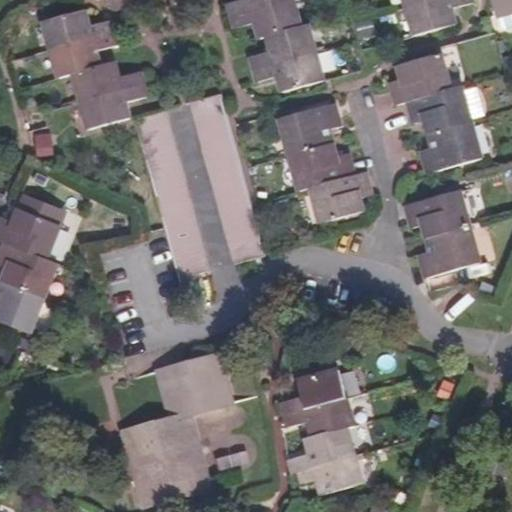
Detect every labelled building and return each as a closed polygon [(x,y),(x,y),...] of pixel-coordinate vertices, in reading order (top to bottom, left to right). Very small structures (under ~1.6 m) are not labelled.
[(126,5),(125,0),(111,0),(113,8),(126,5)] [(246,0),(229,5),(233,17),(294,1),(294,0),(246,0)] [(404,0),(407,10),(444,0),(404,0)] [(473,5),(471,0),(444,0),(407,10),(415,38),(458,26),(453,11),(473,5)] [(511,0),(493,0),(498,17),(511,13),(511,0)] [(262,38),(268,37),(303,28),(294,1),(233,17),(236,30),(259,24),(262,38)] [(45,24),(52,51),(115,35),(111,22),(91,26),(87,12),(45,24)] [(303,28),(268,37),(272,52),(252,57),(256,71),(318,54),(310,26),(303,28)] [(59,78),(76,74),(102,67),(99,52),(118,47),(115,35),(52,51),(59,78)] [(318,54),(256,71),(259,84),(280,78),(284,94),(326,83),(318,54)] [(396,107),(409,104),(452,92),(441,56),(399,66),(402,81),(391,84),(396,107)] [(76,74),(83,103),(143,88),(141,74),(122,79),(117,64),(102,67),(76,74)] [(143,88),(83,103),(90,130),(131,120),(127,105),(148,99),(143,88)] [(479,88),(464,92),(472,121),(486,117),(479,88)] [(452,92),(409,104),(414,126),(426,122),(431,136),(473,125),(472,121),(464,92),(462,89),(452,92)] [(266,257),(221,95),(191,102),(236,266),(266,257)] [(292,157),(334,144),(330,131),(342,128),(336,106),(282,120),(292,157)] [(179,281),(199,276),(209,273),(164,110),(134,118),(167,236),(179,281)] [(473,125),(431,136),(434,150),(422,153),(428,174),(482,161),(473,125)] [(53,139),(37,142),(40,159),(56,156),(53,139)] [(313,189),(356,178),(349,155),(338,157),(334,144),(292,157),(302,193),(313,189)] [(33,183),(46,190),(52,179),(38,173),(33,183)] [(367,175),(356,178),(313,189),(322,225),(366,214),(362,200),(373,197),(367,175)] [(437,198),(456,194),(455,188),(435,193),(437,198)] [(428,240),(471,229),(462,192),(456,194),(437,198),(408,207),(413,229),(424,226),(428,240)] [(14,224),(4,220),(0,228),(0,242),(6,245),(47,261),(62,228),(19,211),(14,224)] [(481,265),(471,229),(428,240),(432,255),(420,257),(427,280),(481,265)] [(59,266),(47,261),(6,245),(0,259),(0,268),(9,272),(4,285),(45,302),(59,266)] [(179,281),(181,287),(200,283),(199,276),(179,281)] [(0,322),(31,335),(45,302),(4,285),(0,293),(0,322)] [(349,335),(337,331),(333,341),(345,346),(349,335)] [(33,353),(36,345),(21,338),(18,345),(33,353)] [(130,503),(132,510),(211,489),(191,414),(233,403),(220,358),(187,366),(189,373),(175,377),(173,370),(159,373),(170,420),(123,432),(126,444),(133,443),(137,456),(130,458),(142,500),(130,503)] [(285,415),(347,399),(341,371),(299,381),(303,398),(282,403),(285,415)] [(449,401),(456,386),(447,381),(440,396),(449,401)] [(314,438),(348,430),(356,429),(347,399),(285,415),(289,428),(310,422),(314,438)] [(300,472),(356,457),(348,430),(314,438),(307,440),(311,455),(290,460),(294,473),(300,472)] [(364,485),(356,457),(300,472),(304,484),(319,481),(323,497),(364,485)] [(19,462),(11,464),(14,473),(21,471),(19,462)] [(402,507),(405,495),(393,491),(390,504),(402,507)]
